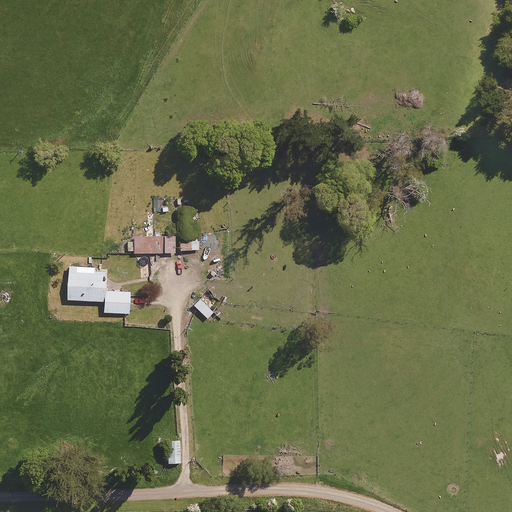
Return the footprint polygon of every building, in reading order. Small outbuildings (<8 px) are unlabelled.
[(199,250),(197,214),(179,215),(181,250),(199,250)] [(128,251),(134,251),(134,253),(163,253),(163,236),(146,236),(146,228),(134,228),(134,241),(128,242),(128,251)] [(172,256),(172,254),(176,254),(175,235),(164,235),(165,254),(168,254),(168,256),(172,256)] [(95,267),(69,266),(67,299),(105,301),(104,312),(130,313),(131,292),(105,291),(106,271),(95,270),(95,267)] [(213,312),(200,299),(194,305),(207,318),(213,312)] [(180,463),(180,441),(169,441),(168,463),(180,463)]
